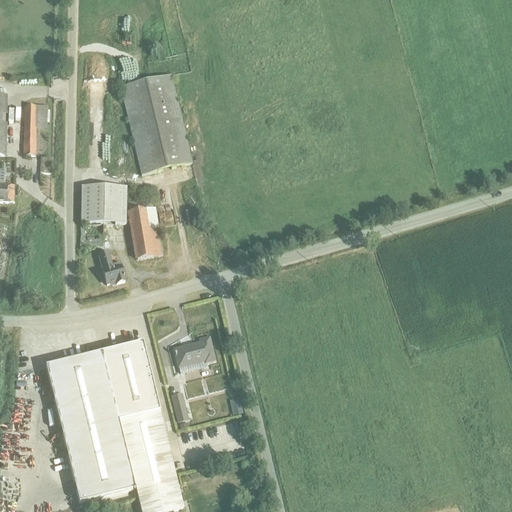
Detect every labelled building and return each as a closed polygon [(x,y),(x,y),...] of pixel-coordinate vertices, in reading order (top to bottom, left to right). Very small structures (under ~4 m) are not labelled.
[(121,21),(122,33),(129,32),(129,21),(121,21)] [(105,81),(107,71),(97,69),(95,79),(105,81)] [(171,79),(120,91),(141,179),(192,167),(171,79)] [(36,131),(36,109),(25,109),(23,159),(35,159),(36,131)] [(36,109),(36,131),(46,131),(47,109),(36,109)] [(5,173),(0,173),(0,207),(11,208),(11,206),(15,206),(15,189),(4,189),(5,173)] [(126,191),(81,191),(81,227),(126,228),(126,191)] [(153,201),(127,206),(131,230),(137,264),(163,259),(153,201)] [(89,230),(81,229),(80,252),(103,253),(103,244),(96,244),(96,243),(94,243),(94,239),(89,239),(89,230)] [(109,257),(98,260),(107,289),(116,287),(116,289),(125,286),(120,267),(112,269),(109,257)] [(200,347),(174,354),(175,358),(178,374),(179,374),(180,379),(208,372),(207,367),(215,365),(209,342),(200,345),(200,347)] [(101,357),(46,371),(79,507),(136,493),(140,511),(183,511),(142,347),(102,358),(101,357)] [(182,397),(170,400),(177,427),(189,424),(182,397)] [(240,402),(230,404),(233,419),(243,417),(240,402)]
